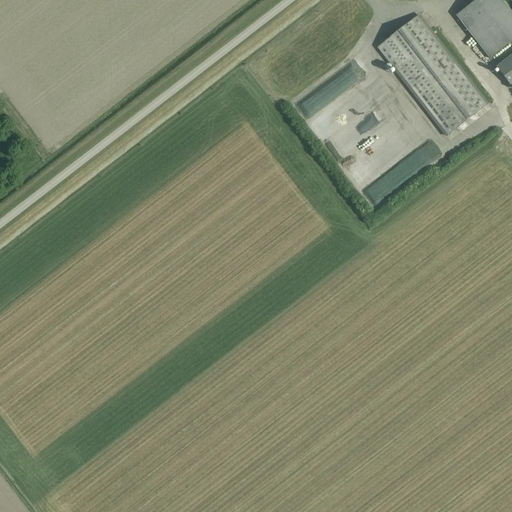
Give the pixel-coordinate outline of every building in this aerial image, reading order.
[(476,0),(456,16),(473,38),(489,59),(511,41),(511,13),(501,0),(476,0)] [(489,104),(420,14),(376,48),(445,138),(489,104)] [(511,87),(511,54),(496,67),(511,88),(511,87)] [(361,98),(333,123),(340,131),(368,106),(361,98)] [(329,149),(338,140),(325,126),(316,134),(329,149)] [(386,148),(395,145),(393,139),(384,141),(386,148)] [(352,163),(345,174),(357,181),(364,170),(352,163)]
